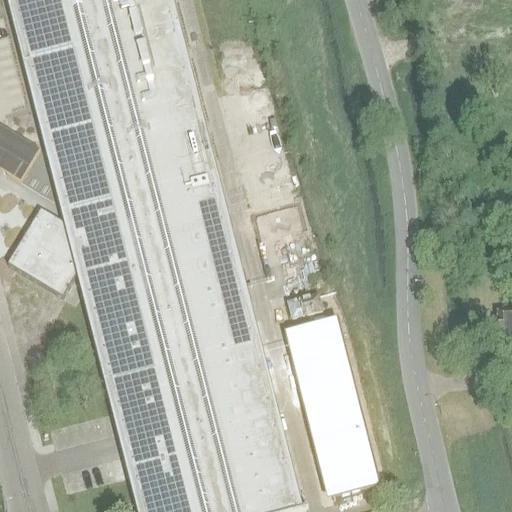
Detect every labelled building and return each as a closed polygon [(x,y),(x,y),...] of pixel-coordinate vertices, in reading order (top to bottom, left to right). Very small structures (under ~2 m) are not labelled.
[(7,269),(62,300),(81,271),(142,511),(293,511),(164,0),(11,0),(70,229),(40,214),(7,269)] [(277,85),(226,96),(252,212),(302,201),(277,85)] [(38,156),(0,133),(0,176),(19,188),(38,156)] [(321,317),(317,299),(286,307),(290,324),(321,317)] [(499,353),(511,352),(511,314),(498,315),(499,353)] [(333,503),(373,493),(330,324),(290,334),(333,503)]
